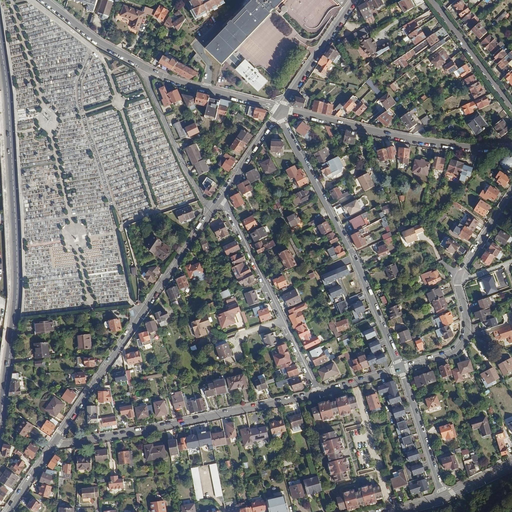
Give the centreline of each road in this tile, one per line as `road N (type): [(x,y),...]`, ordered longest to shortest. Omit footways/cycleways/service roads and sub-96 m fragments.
road 1 (primary): [(0,418),(17,283),(0,42)]
road 2 (residential): [(401,367),(281,109)]
road 3 (residential): [(210,212),(54,443)]
road 4 (residential): [(54,443),(318,392)]
road 5 (residential): [(281,109),(434,144),(511,149)]
road 6 (residential): [(221,197),(318,392)]
road 7 (residential): [(210,212),(148,69)]
road 8 (residential): [(442,495),(401,367)]
road 9 (residential): [(401,367),(454,351),(465,338),(458,279)]
road 10 (residential): [(354,0),(281,109)]
road 11 (tertiary): [(511,111),(438,11)]
road 12 (residential): [(46,0),(148,69)]
